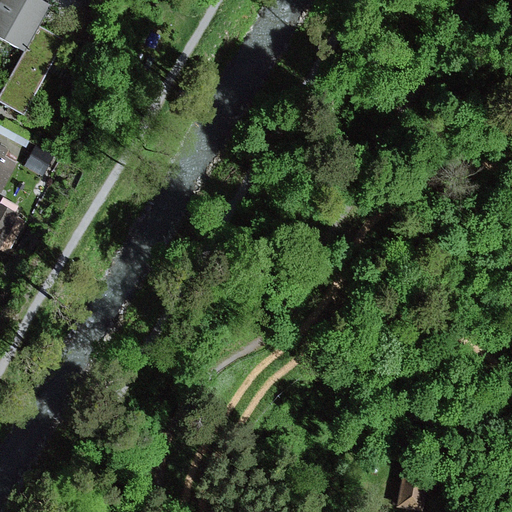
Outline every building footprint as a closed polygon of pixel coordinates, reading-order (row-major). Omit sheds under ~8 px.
[(47,9),(32,0),(0,0),(0,45),(20,57),(36,28),(47,9)] [(105,20),(79,12),(74,53),(67,70),(95,78),(101,59),(105,20)] [(62,42),(36,28),(20,57),(0,93),(0,104),(21,116),(62,42)] [(0,189),(17,158),(0,148),(0,189)] [(0,208),(0,250),(7,255),(25,223),(0,208)] [(405,466),(398,504),(426,509),(432,471),(405,466)]
